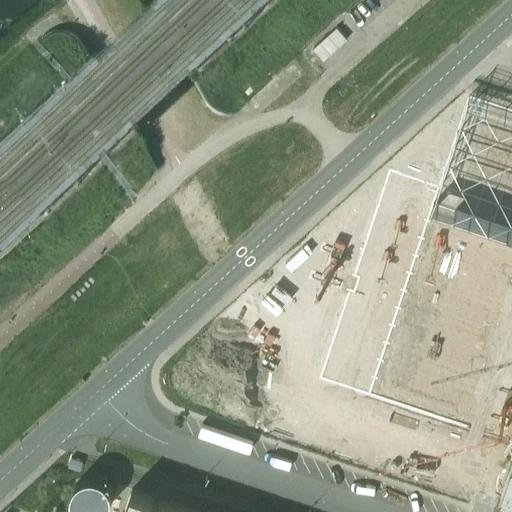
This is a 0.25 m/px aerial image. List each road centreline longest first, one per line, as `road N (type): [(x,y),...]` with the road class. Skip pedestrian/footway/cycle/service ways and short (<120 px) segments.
road 1 (unclassified): [(88,396),(511,15)]
road 2 (unclassified): [(356,511),(127,436),(88,396)]
road 3 (unclassified): [(0,478),(88,396)]
